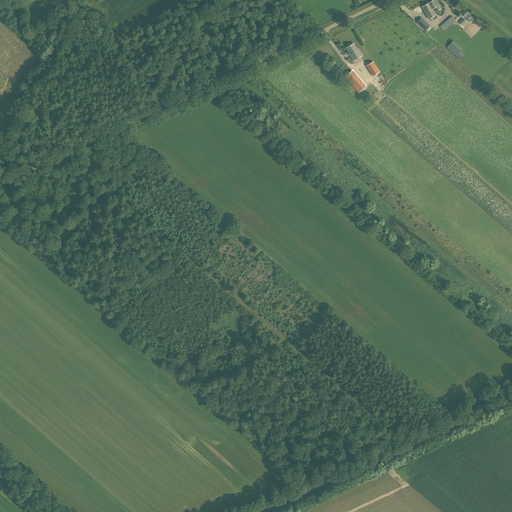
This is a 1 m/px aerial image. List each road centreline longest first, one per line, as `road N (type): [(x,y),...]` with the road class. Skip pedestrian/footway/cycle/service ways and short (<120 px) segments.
road 1 (unclassified): [(0,180),(388,0)]
road 2 (unknown): [(511,312),(232,73)]
road 3 (unknown): [(511,394),(264,511)]
